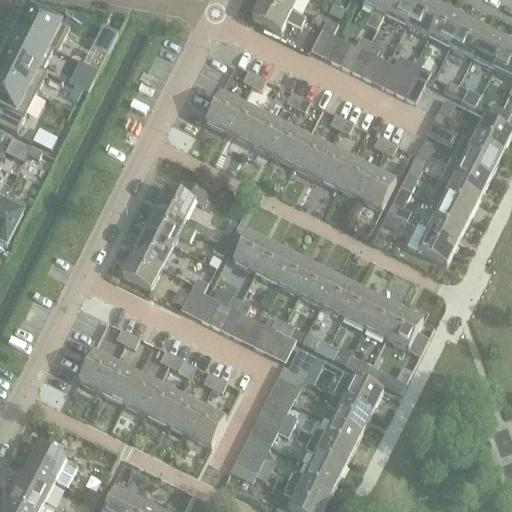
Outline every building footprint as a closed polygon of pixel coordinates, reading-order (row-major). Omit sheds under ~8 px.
[(292,14),(264,0),(263,0),(252,23),(265,30),(262,35),(278,43),(287,25),(301,32),(306,21),(292,14)] [(264,0),(292,14),(299,0),(264,0)] [(366,0),(362,9),(373,15),(366,28),(377,34),(384,20),(394,0),(366,0)] [(416,0),(394,0),(384,20),(406,31),(420,2),(416,0)] [(420,2),(406,31),(427,42),(442,13),(420,2)] [(23,22),(17,33),(58,54),(70,31),(28,10),(23,22)] [(442,13),(427,42),(450,53),(464,24),(442,13)] [(327,24),(323,32),(334,38),(338,30),(327,24)] [(464,24),(450,53),(471,64),(486,35),(464,24)] [(103,28),(92,51),(107,59),(119,36),(103,28)] [(323,32),(311,57),(322,62),(334,38),(323,32)] [(47,76),(47,75),(43,72),(53,53),(57,55),(58,54),(17,33),(6,55),(47,76)] [(486,35),(471,64),(493,75),(508,46),(486,35)] [(360,41),(355,51),(361,53),(366,56),(371,46),(360,41)] [(329,64),(340,69),(350,48),(340,43),(329,64)] [(371,46),(366,56),(372,59),(376,61),(381,51),(371,46)] [(511,47),(508,46),(493,75),(511,84),(511,47)] [(350,48),(340,69),(350,75),(361,53),(355,51),(350,48)] [(361,53),(350,75),(361,80),(372,59),(366,56),(361,53)] [(0,66),(0,78),(36,97),(47,76),(6,55),(0,66)] [(372,59),(361,80),(372,86),(383,64),(376,61),(372,59)] [(399,60),(394,70),(405,75),(410,78),(415,68),(404,63),(399,60)] [(383,91),(394,97),(405,75),(394,70),(383,64),(372,86),(383,91)] [(410,78),(415,80),(419,83),(424,73),(415,68),(410,78)] [(93,85),(99,74),(91,71),(86,82),(93,85)] [(243,86),(252,90),(258,79),(249,75),(243,86)] [(405,75),(394,97),(405,102),(415,80),(410,78),(405,75)] [(36,97),(0,78),(0,108),(2,109),(0,112),(0,127),(16,135),(36,97)] [(258,79),(252,90),(262,95),(267,84),(258,79)] [(415,80),(405,102),(416,107),(426,86),(419,83),(415,80)] [(448,85),(444,95),(453,100),(458,90),(448,85)] [(74,90),(69,101),(76,104),(82,93),(74,90)] [(458,90),(453,100),(463,104),(467,95),(458,90)] [(221,97),(206,126),(229,137),(243,108),(221,97)] [(287,107),(296,112),(301,101),(292,97),(287,107)] [(301,101),(296,112),(305,117),(311,106),(301,101)] [(493,107),(488,117),(497,121),(502,111),(493,107)] [(243,108),(229,137),(250,148),(265,119),(243,108)] [(502,111),(497,121),(507,126),(511,116),(502,111)] [(438,115),(434,125),(444,130),(449,121),(438,115)] [(265,119),(250,148),(272,159),(287,130),(265,119)] [(331,129),(340,134),(345,123),(336,119),(331,129)] [(511,136),(485,122),(473,145),(502,160),(511,140),(511,136)] [(345,123),(340,134),(349,138),(354,128),(345,123)] [(434,125),(427,139),(450,150),(456,137),(444,131),(444,130),(434,125)] [(287,130),(272,159),(294,170),(309,141),(287,130)] [(309,141),(294,170),(316,181),(330,152),(309,141)] [(374,151),(383,155),(388,145),(379,141),(374,151)] [(17,153),(28,158),(32,151),(21,145),(17,153)] [(388,145),(383,155),(392,160),(398,150),(388,145)] [(452,162),(491,182),(502,160),(473,145),(462,167),(452,161),(452,162)] [(42,156),(32,151),(28,158),(39,163),(42,156)] [(330,152),(316,181),(338,192),(352,163),(330,152)] [(417,159),(412,169),(422,173),(426,164),(417,159)] [(442,182),(452,187),(451,189),(480,203),(491,182),(452,162),(442,182)] [(352,163),(338,192),(359,203),(374,174),(352,163)] [(412,169),(408,177),(417,182),(422,173),(412,169)] [(374,174),(359,203),(382,214),(397,185),(374,174)] [(451,189),(440,211),(469,225),(480,203),(451,189)] [(155,213),(226,250),(231,241),(220,235),(218,239),(186,223),(195,207),(202,210),(207,201),(188,192),(184,199),(167,191),(155,213)] [(7,199),(0,213),(0,246),(7,250),(23,218),(21,217),(26,208),(8,199),(7,199)] [(393,207),(388,217),(397,222),(402,211),(393,207)] [(402,211),(397,222),(406,226),(412,216),(402,211)] [(440,211),(429,232),(458,247),(469,225),(440,211)] [(144,235),(172,250),(178,240),(189,246),(194,235),(215,246),(211,254),(222,259),(226,250),(155,213),(144,235)] [(407,249),(418,255),(447,269),(458,247),(429,232),(419,227),(407,249)] [(380,232),(376,241),(387,247),(391,238),(380,232)] [(144,235),(133,257),(161,272),(172,250),(144,235)] [(233,265),(256,277),(271,248),(248,237),(233,265)] [(271,248),(256,277),(278,288),(292,259),(271,248)] [(150,294),(161,272),(133,257),(122,279),(150,294)] [(292,259),(278,288),(299,299),(314,270),(292,259)] [(314,270),(299,299),(321,310),(336,281),(314,270)] [(197,281),(192,291),(203,296),(208,286),(197,281)] [(336,281),(321,310),(343,321),(358,292),(336,281)] [(183,310),(181,313),(192,319),(203,296),(192,291),(189,297),(183,310)] [(358,292),(343,321),(365,332),(379,303),(358,292)] [(180,293),(174,305),(183,310),(189,297),(180,293)] [(232,299),(227,309),(231,311),(237,314),(242,304),(232,299)] [(199,322),(209,327),(220,306),(209,301),(199,322)] [(379,303),(365,332),(386,343),(401,314),(379,303)] [(242,304),(237,314),(242,317),(246,319),(251,308),(242,304)] [(220,306),(209,327),(220,333),(231,311),(227,309),(220,306)] [(231,311),(220,333),(231,338),(242,317),(237,314),(231,311)] [(401,314),(386,343),(409,354),(418,337),(424,325),(401,314)] [(242,317),(231,338),(242,343),(252,322),(246,319),(242,317)] [(263,328),(274,333),(280,336),(286,325),(276,321),(271,331),(264,327),(263,328)] [(286,325),(280,336),(285,339),(296,344),(296,343),(290,340),(295,330),(286,325)] [(253,349),(264,354),(274,333),(263,328),(253,349)] [(274,333),(264,354),(275,360),(285,339),(280,336),(274,333)] [(116,344),(125,349),(130,338),(121,334),(116,344)] [(418,337),(409,354),(419,360),(428,342),(418,337)] [(130,338),(125,349),(135,354),(140,344),(130,338)] [(285,339),(275,360),(286,365),(296,344),(285,339)] [(321,343),(315,354),(324,358),(329,347),(321,343)] [(329,347),(324,358),(334,363),(339,352),(329,347)] [(284,370),(279,380),(301,392),(308,378),(322,383),(327,367),(316,362),(298,353),(289,372),(284,370)] [(93,355),(79,385),(102,396),(116,367),(93,355)] [(160,367),(168,371),(174,361),(165,356),(160,367)] [(345,370),(357,376),(367,381),(373,370),(363,365),(351,359),(345,370)] [(174,361),(168,371),(179,376),(184,366),(174,361)] [(116,367),(102,396),(124,407),(138,377),(116,367)] [(373,370),(367,381),(375,385),(381,374),(373,370)] [(381,374),(375,385),(384,390),(390,379),(381,374)] [(345,376),(334,399),(373,418),(385,395),(345,376)] [(138,377),(124,407),(146,418),(160,388),(138,377)] [(203,389),(212,393),(218,383),(209,379),(203,389)] [(296,402),(301,392),(279,380),(274,391),(296,402)] [(218,383),(212,393),(222,398),(227,388),(218,383)] [(160,388),(146,418),(168,429),(182,399),(160,388)] [(182,399),(168,429),(190,440),(204,410),(182,399)] [(338,415),(333,425),(362,440),(373,418),(334,399),(328,410),(338,415)] [(268,401),(263,412),(284,423),(287,417),(290,412),(268,401)] [(204,410),(190,440),(212,451),(227,421),(204,410)] [(279,434),(282,427),(284,423),(263,412),(257,423),(279,434)] [(287,417),(284,423),(282,427),(292,432),(297,422),(287,417)] [(279,434),(257,423),(252,433),(274,444),(278,435),(288,440),(292,432),(282,427),(279,434)] [(311,442),(351,462),(362,440),(333,425),(328,435),(317,430),(311,442)] [(316,458),(311,469),(340,484),(351,462),(311,442),(306,452),(316,458)] [(269,454),(247,443),(236,465),(258,476),(265,462),(269,454)] [(37,448),(26,470),(66,491),(77,470),(66,464),(66,463),(37,448)] [(265,462),(260,472),(269,476),(274,466),(265,462)] [(269,476),(260,472),(258,476),(236,465),(231,475),(252,486),(255,481),(265,485),(269,476)] [(290,486),(329,506),(340,484),(311,469),(305,480),(295,476),(290,486)] [(26,470),(15,492),(44,507),(54,486),(66,492),(66,491),(26,470)] [(325,511),(329,506),(290,486),(283,498),(293,503),(289,511),(325,511)] [(90,491),(85,501),(96,506),(101,497),(90,491)] [(15,492),(4,511),(41,511),(44,507),(15,492)] [(133,511),(138,503),(117,493),(107,511),(133,511)] [(81,510),(85,511),(92,511),(96,506),(85,501),(81,510)] [(133,511),(155,511),(138,503),(133,511)]
